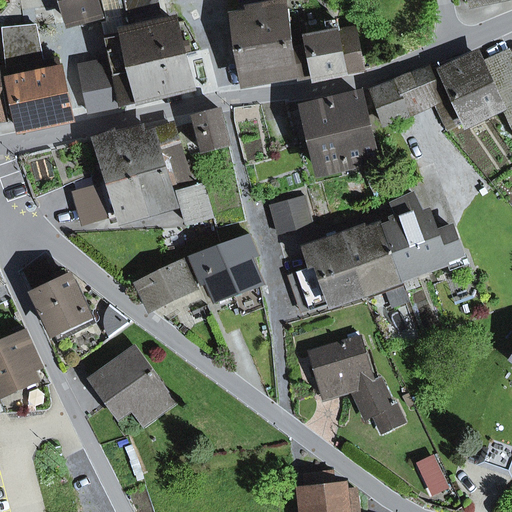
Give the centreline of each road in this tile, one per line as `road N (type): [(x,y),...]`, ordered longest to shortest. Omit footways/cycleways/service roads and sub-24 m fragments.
road 1 (residential): [(0,224),(48,241),(285,422)]
road 2 (residential): [(285,422),(262,248),(222,99)]
road 3 (residential): [(0,249),(126,511)]
road 4 (residential): [(222,99),(371,79),(451,47)]
road 5 (residential): [(0,147),(222,99)]
road 6 (residential): [(285,422),(407,511)]
